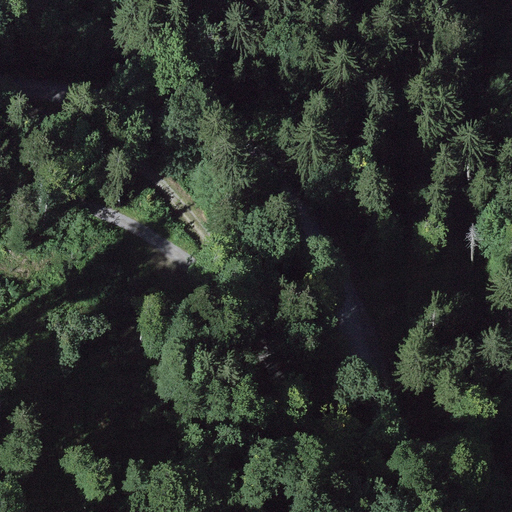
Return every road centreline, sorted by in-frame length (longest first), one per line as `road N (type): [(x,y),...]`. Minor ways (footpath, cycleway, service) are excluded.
road 1 (track): [(0,88),(96,95),(255,156),(293,197),(352,311),(404,463),(433,511)]
road 2 (track): [(0,100),(126,147),(210,230),(212,280)]
road 3 (track): [(366,511),(212,280)]
road 4 (track): [(212,280),(126,224),(66,202),(0,192)]
